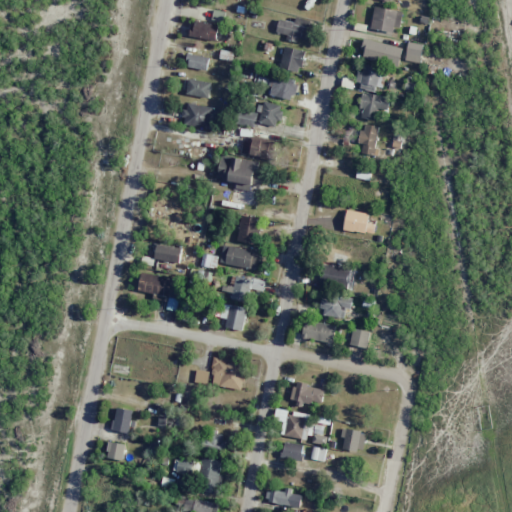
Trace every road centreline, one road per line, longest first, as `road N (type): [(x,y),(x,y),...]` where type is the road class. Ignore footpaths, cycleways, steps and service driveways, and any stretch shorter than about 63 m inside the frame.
road 1 (residential): [(69,511),(169,0)]
road 2 (residential): [(242,511),(339,0)]
road 3 (residential): [(407,382),(108,322)]
road 4 (residential): [(382,511),(407,382)]
